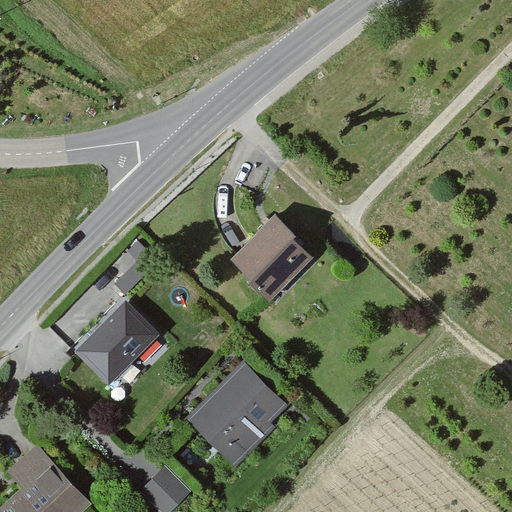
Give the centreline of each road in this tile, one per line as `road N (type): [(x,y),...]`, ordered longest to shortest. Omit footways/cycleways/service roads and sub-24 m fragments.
road 1 (track): [(511,375),(452,329),(352,220),(355,208),(511,53)]
road 2 (tertiary): [(188,140),(0,328)]
road 3 (tertiary): [(367,0),(188,140)]
road 4 (tertiary): [(0,154),(188,140)]
